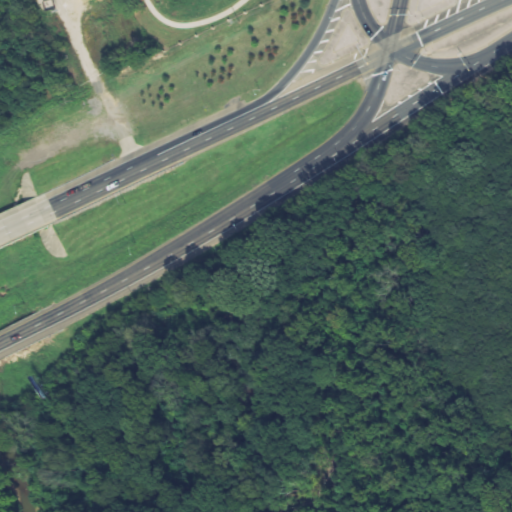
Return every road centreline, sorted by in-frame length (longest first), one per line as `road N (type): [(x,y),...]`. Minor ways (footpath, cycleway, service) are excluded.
road 1 (primary): [(49,318),(306,170)]
road 2 (tertiary): [(306,170),(467,66)]
road 3 (primary): [(227,129),(55,211)]
road 4 (primary): [(387,52),(227,129)]
road 5 (primary): [(333,0),(297,66),(227,129)]
road 6 (primary): [(306,170),(367,107),(387,52)]
road 7 (tertiary): [(496,0),(387,52)]
